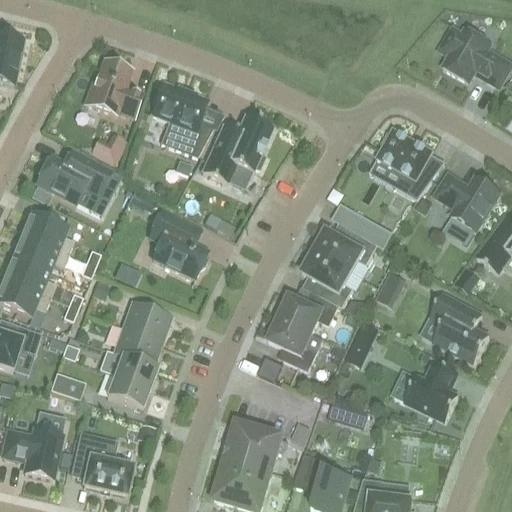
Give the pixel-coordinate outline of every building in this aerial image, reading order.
[(453,33),(446,44),(439,55),(450,62),(443,74),(468,88),(474,78),(499,92),(511,70),(487,56),(491,50),(465,35),(463,39),(453,33)] [(0,86),(13,89),(22,46),(0,40),(0,86)] [(143,99),(125,92),(131,75),(125,73),(126,68),(112,64),(111,68),(104,66),(94,93),(91,92),(85,109),(115,120),(117,116),(134,122),(143,99)] [(197,162),(212,133),(213,133),(199,127),(208,105),(164,88),(163,92),(160,91),(155,102),(158,103),(152,119),(185,132),(176,154),(197,162)] [(223,129),(214,150),(202,177),(227,188),(236,169),(253,177),(255,173),(259,175),(265,162),(261,160),(273,133),(261,128),(263,123),(250,117),(248,122),(245,120),(238,136),(223,129)] [(417,206),(432,185),(420,178),(432,158),(393,135),(391,140),(388,139),(381,150),(384,151),(377,164),(405,180),(397,194),(417,206)] [(122,171),(134,145),(122,139),(115,154),(99,147),(94,157),(122,171)] [(72,156),(65,169),(50,162),(49,165),(44,166),(41,174),(42,178),(37,188),(76,209),(84,193),(99,200),(112,176),(72,156)] [(475,184),(470,193),(448,179),(434,201),(456,215),(451,222),(475,237),(500,199),(475,184)] [(19,236),(30,213),(17,207),(6,229),(19,236)] [(202,236),(193,232),(161,216),(149,242),(161,247),(153,264),(195,284),(200,273),(204,272),(208,265),(206,261),(208,258),(194,251),(202,236)] [(31,218),(22,241),(69,260),(74,247),(64,242),(68,233),(31,218)] [(511,225),(507,222),(477,263),(498,279),(511,260),(511,225)] [(378,251),(377,251),(383,255),(393,239),(365,223),(356,239),(378,251)] [(226,224),(221,234),(235,241),(240,232),(226,224)] [(317,241),(310,254),(351,278),(358,266),(366,271),(378,251),(356,239),(350,249),(326,235),(321,244),(317,241)] [(63,274),(69,260),(22,241),(13,263),(49,278),(53,269),(63,274)] [(351,278),(310,254),(302,267),(306,270),(301,278),(325,292),(320,302),(325,305),(338,312),(342,314),(353,294),(345,289),(351,278)] [(87,268),(96,271),(101,260),(91,256),(87,268)] [(46,286),(49,278),(13,263),(4,284),(51,303),(56,290),(46,286)] [(96,271),(87,268),(82,280),(91,283),(96,271)] [(389,279),(382,293),(394,298),(401,285),(389,279)] [(350,307),(365,315),(378,290),(364,282),(350,307)] [(51,303),(4,284),(0,294),(0,308),(31,322),(35,313),(45,317),(51,303)] [(74,299),(69,311),(78,315),(83,303),(74,299)] [(338,312),(325,305),(314,299),(308,310),(289,301),(278,324),(312,339),(318,326),(329,331),(338,312)] [(489,342),(475,334),(482,321),(442,299),(430,323),(443,330),(433,348),(474,370),(489,342)] [(123,333),(163,347),(172,322),(132,307),(123,333)] [(73,327),(78,315),(69,311),(64,323),(73,327)] [(306,353),(312,339),(278,324),(268,347),(288,356),(283,366),(308,377),(317,358),(306,353)] [(0,371),(12,375),(19,355),(34,360),(42,339),(19,331),(15,342),(0,337),(0,371)] [(153,372),(154,371),(163,347),(123,333),(113,358),(122,361),(153,372)] [(393,347),(365,333),(349,364),(377,378),(393,347)] [(67,350),(62,361),(70,364),(74,353),(67,350)] [(115,381),(150,394),(158,373),(154,371),(153,372),(122,361),(115,381)] [(274,387),(275,387),(282,370),(266,363),(258,379),(274,387)] [(448,397),(450,393),(457,379),(434,368),(425,386),(417,382),(405,408),(446,428),(458,402),(448,397)] [(85,389),(57,379),(51,395),(79,405),(85,389)] [(142,415),(150,394),(115,381),(107,402),(142,415)] [(367,434),(371,422),(340,410),(335,423),(367,434)] [(236,428),(226,462),(214,505),(235,511),(261,511),(282,442),(236,428)] [(310,434),(298,428),(292,444),(303,449),(310,434)] [(25,478),(52,484),(62,441),(35,434),(33,441),(8,435),(3,461),(27,466),(25,478)] [(100,465),(104,444),(81,439),(75,463),(89,466),(83,492),(126,502),(133,472),(100,465)] [(314,464),(308,487),(320,490),(313,511),(342,511),(351,484),(333,479),(336,470),(314,464)] [(411,511),(412,505),(408,504),(381,501),(383,487),(363,485),(356,508),(368,509),(367,511),(411,511)]
